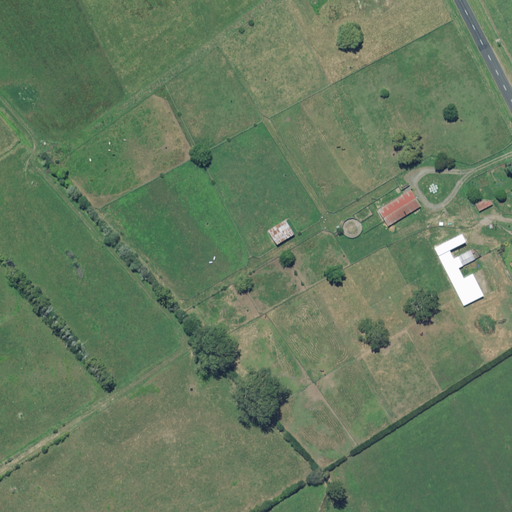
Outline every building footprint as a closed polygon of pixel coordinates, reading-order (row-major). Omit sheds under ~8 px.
[(421,206),(411,190),(379,210),(389,226),(421,206)] [(437,197),(434,191),(426,196),(429,201),(430,201),(438,214),(445,210),(443,206),(446,204),(441,195),(437,197)] [(489,198),(476,204),(480,211),(492,205),(489,198)] [(295,234),(286,220),(269,231),(277,245),(295,234)] [(476,259),(471,250),(458,257),(463,266),(476,259)]
